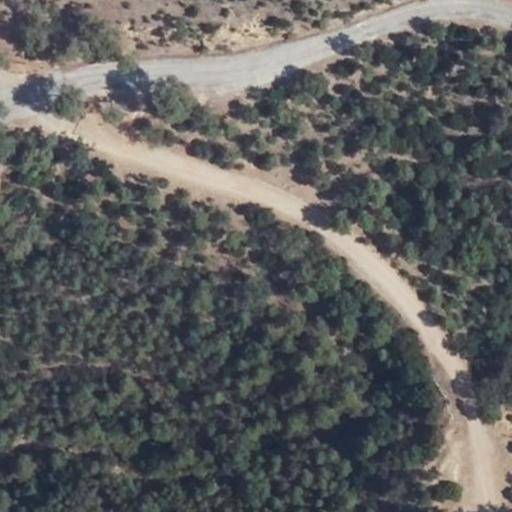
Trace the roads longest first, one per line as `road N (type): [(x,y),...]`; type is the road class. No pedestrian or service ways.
road 1 (track): [(498,511),(498,479),(461,390),(410,300),(343,237),(8,100)]
road 2 (unclassified): [(13,98),(109,73),(249,66),(438,5),(468,1),(511,13)]
